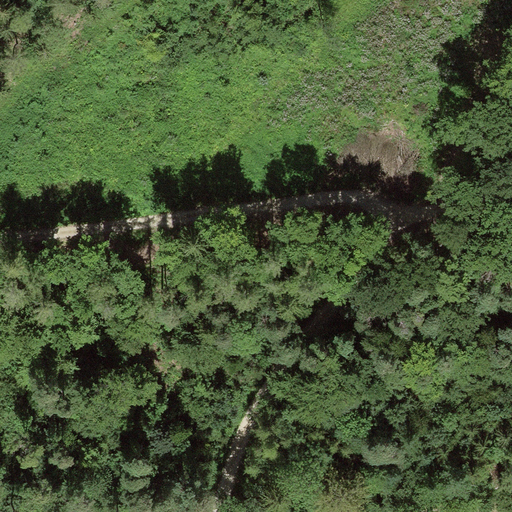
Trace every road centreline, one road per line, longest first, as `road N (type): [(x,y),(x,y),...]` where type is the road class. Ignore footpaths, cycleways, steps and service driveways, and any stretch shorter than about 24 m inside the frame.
road 1 (track): [(511,77),(318,316),(255,407),(219,511)]
road 2 (track): [(0,231),(348,196),(410,209),(511,186)]
road 3 (track): [(183,213),(282,82),(366,0)]
road 4 (track): [(0,111),(131,0)]
